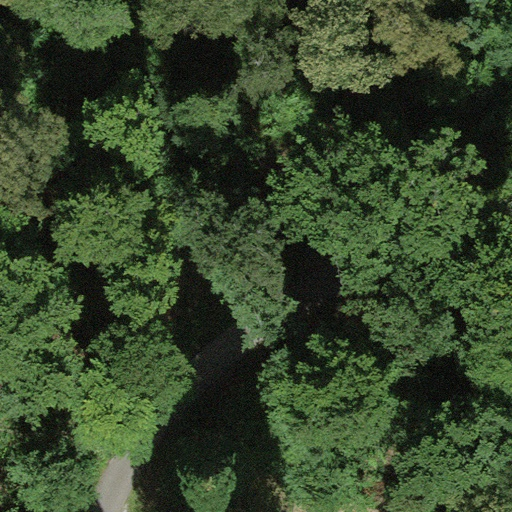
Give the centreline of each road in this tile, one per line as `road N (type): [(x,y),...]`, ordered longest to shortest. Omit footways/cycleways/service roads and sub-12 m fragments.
road 1 (track): [(511,217),(455,226),(346,262),(246,317),(176,390),(127,459),(103,511)]
road 2 (track): [(127,459),(71,462),(0,441)]
